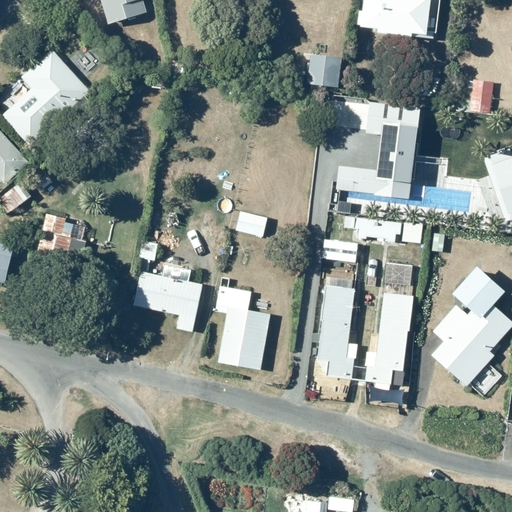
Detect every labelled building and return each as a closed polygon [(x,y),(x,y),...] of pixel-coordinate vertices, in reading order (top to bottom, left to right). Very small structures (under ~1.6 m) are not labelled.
[(158,0),(107,0),(115,25),(162,11),(158,0)] [(377,0),(377,9),(372,8),(369,31),(443,39),(447,0),(377,0)] [(97,91),(58,49),(27,77),(37,88),(7,115),(33,142),(59,118),(63,122),(97,91)] [(345,56),(317,53),(314,83),(341,86),(345,56)] [(428,105),(377,99),(373,133),(388,135),(384,171),(347,167),(344,191),(417,200),(428,105)] [(0,171),(10,183),(33,161),(0,125),(0,171)] [(511,153),(493,160),(511,209),(511,153)] [(272,217),(245,211),(241,231),(267,237),(272,217)] [(429,224),(361,217),(359,239),(427,245),(429,224)] [(20,245),(0,240),(0,280),(12,283),(20,245)] [(420,265),(392,262),(390,283),(418,286),(420,265)] [(509,291),(481,267),(456,295),(460,298),(432,331),(444,342),(433,356),(481,397),(491,385),(479,374),(493,357),(490,354),(511,327),(511,320),(496,307),(509,291)] [(209,284),(147,271),(140,306),(185,315),(182,328),(199,332),(209,284)] [(360,286),(332,284),(326,363),(331,363),(329,379),(358,382),(360,357),(354,357),(360,286)] [(257,291),(223,285),(219,310),(232,313),(224,363),(266,370),(276,314),(253,310),(257,291)] [(418,294),(390,292),(383,365),(371,364),(369,380),(410,383),(418,294)] [(331,511),(343,511),(354,511),(355,500),(312,498),(311,511),(331,511)]
